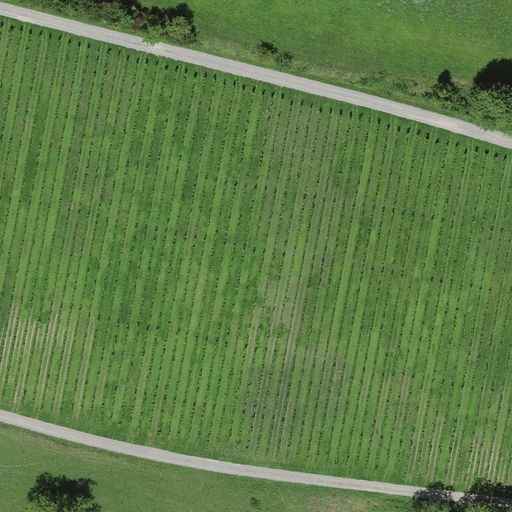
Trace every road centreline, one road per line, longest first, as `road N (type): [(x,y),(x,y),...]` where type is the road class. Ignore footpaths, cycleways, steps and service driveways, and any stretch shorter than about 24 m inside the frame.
road 1 (track): [(511,143),(0,9)]
road 2 (track): [(511,503),(236,470),(0,413)]
